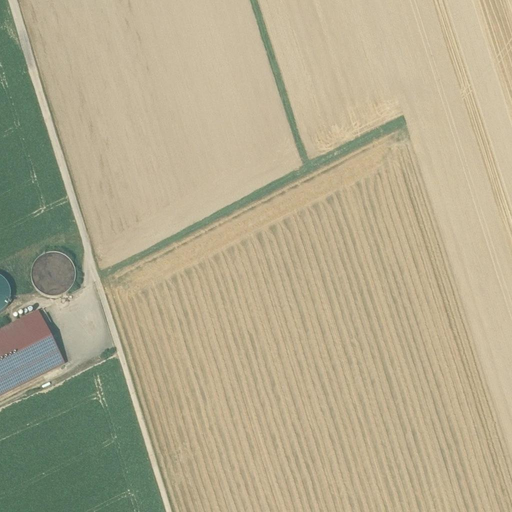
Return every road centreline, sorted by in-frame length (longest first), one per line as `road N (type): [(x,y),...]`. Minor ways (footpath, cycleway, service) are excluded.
road 1 (track): [(12,0),(169,511)]
road 2 (track): [(403,118),(97,278)]
road 3 (track): [(251,0),(305,167)]
